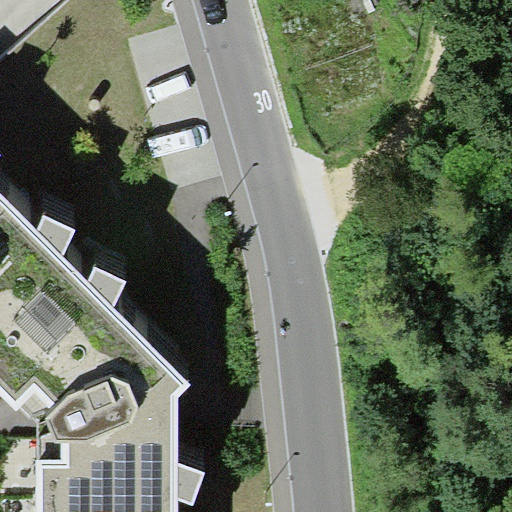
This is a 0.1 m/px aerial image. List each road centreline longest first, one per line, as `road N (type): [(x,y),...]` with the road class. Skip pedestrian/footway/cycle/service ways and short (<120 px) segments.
road 1 (residential): [(210,0),(261,145),(312,333),(334,511)]
road 2 (track): [(448,0),(426,95),(397,153),(335,192),(281,213)]
